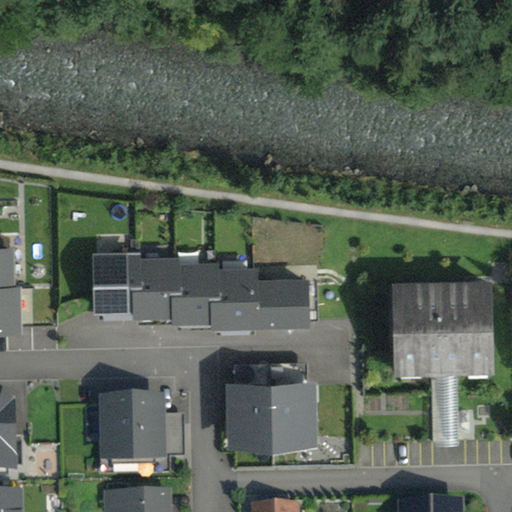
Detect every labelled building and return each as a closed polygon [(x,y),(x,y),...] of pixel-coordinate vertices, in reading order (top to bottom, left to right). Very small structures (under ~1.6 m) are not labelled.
[(0,289),(10,289),(10,252),(0,252),(0,289)] [(138,254),(95,256),(98,312),(133,310),(132,287),(140,286),(139,260),(138,254)] [(175,258),(139,260),(140,286),(132,287),(133,310),(133,316),(173,314),(172,292),(177,292),(175,266),(175,258)] [(216,264),(175,266),(177,292),(172,292),(173,314),(174,322),(213,320),(212,299),(218,299),(217,272),(216,264)] [(257,270),(217,272),(218,299),(212,299),(213,320),(214,328),(260,326),(258,283),(257,270)] [(305,280),(258,283),(260,326),(307,324),(305,280)] [(0,329),(17,329),(17,289),(10,289),(0,289),(0,329)] [(486,291),(399,292),(400,368),(486,367),(486,291)] [(238,446),(307,445),(306,389),(237,390),(238,446)] [(109,466),(158,464),(156,406),(107,408),(109,466)] [(0,472),(9,473),(8,410),(0,410),(0,472)] [(167,511),(167,500),(121,501),(121,511),(167,511)] [(247,511),(300,511),(300,500),(248,501),(247,511)]
